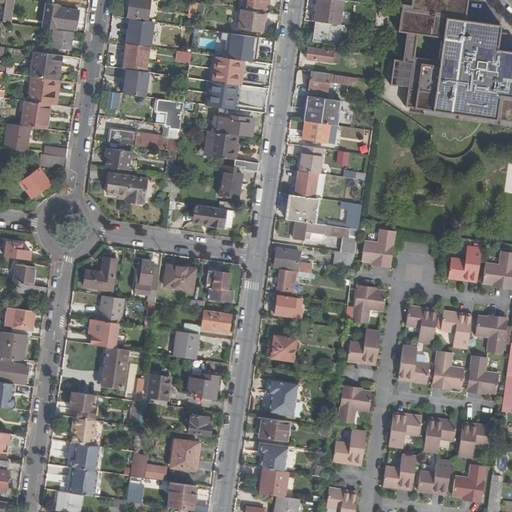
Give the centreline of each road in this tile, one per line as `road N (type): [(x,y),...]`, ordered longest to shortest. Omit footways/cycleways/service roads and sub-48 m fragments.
road 1 (residential): [(28,511),(63,248)]
road 2 (residential): [(260,255),(222,511)]
road 3 (residential): [(296,0),(260,255)]
road 4 (residential): [(99,0),(69,206)]
road 5 (residential): [(260,255),(87,231)]
